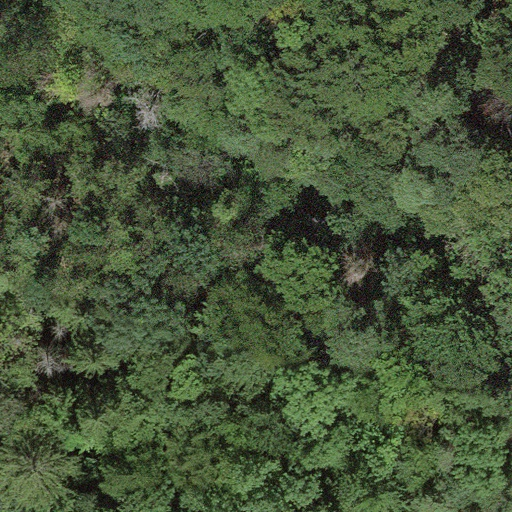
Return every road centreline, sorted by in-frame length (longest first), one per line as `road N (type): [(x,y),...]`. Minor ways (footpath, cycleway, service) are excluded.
road 1 (track): [(68,0),(382,183),(511,242)]
road 2 (track): [(363,0),(511,122)]
